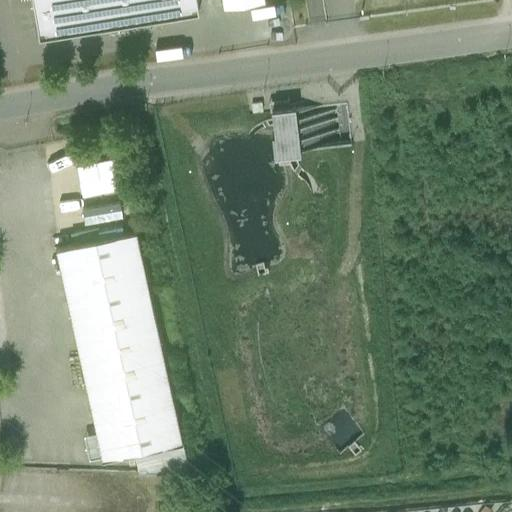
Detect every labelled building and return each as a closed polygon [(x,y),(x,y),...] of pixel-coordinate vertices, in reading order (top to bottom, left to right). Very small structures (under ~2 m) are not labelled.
[(196,0),(33,0),(39,37),(199,12),(196,0)] [(261,102),(252,103),(252,112),(262,110),(261,102)] [(295,105),(272,108),(275,134),(272,134),(274,155),(300,152),(295,105)] [(111,156),(74,161),(78,192),(115,187),(111,156)] [(182,440),(135,229),(57,246),(103,457),(133,451),(182,440)] [(182,440),(133,451),(138,472),(189,473),(182,440)]
